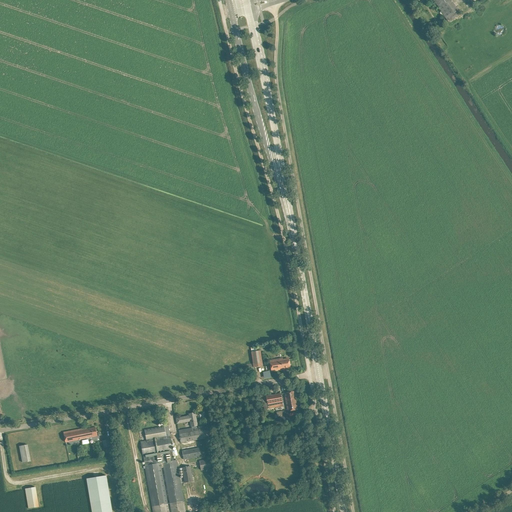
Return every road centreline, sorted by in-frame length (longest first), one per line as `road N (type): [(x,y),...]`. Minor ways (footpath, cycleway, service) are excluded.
road 1 (unclassified): [(274,0),(276,81),(327,371)]
road 2 (unclassified): [(309,374),(279,218),(222,13)]
road 3 (unclassified): [(0,430),(309,374)]
road 4 (primary): [(231,11),(286,201)]
road 5 (primary): [(286,201),(248,10)]
road 6 (primary): [(318,373),(286,201)]
road 7 (unclassified): [(108,467),(16,483),(6,476),(0,437)]
road 8 (unclassified): [(327,371),(352,511)]
road 9 (primary): [(344,511),(318,373)]
road 10 (unclassified): [(334,511),(309,374)]
